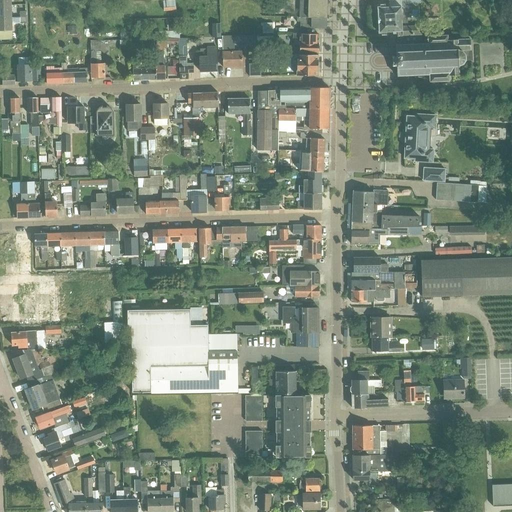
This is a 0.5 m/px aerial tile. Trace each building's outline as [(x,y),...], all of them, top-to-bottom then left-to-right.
[(174,0),(169,0),(163,1),(164,11),(176,10),(174,0)] [(326,19),(327,19),(327,6),(330,4),(330,0),(329,0),(299,0),(299,17),(309,18),(326,19)] [(388,0),(389,7),(378,7),(379,32),(393,32),(393,34),(397,34),(402,34),(402,36),(403,36),(422,35),(421,26),(402,27),(402,23),(407,23),(407,18),(409,18),(409,4),(420,3),(420,0),(388,0)] [(12,6),(0,5),(0,18),(12,18),(12,6)] [(85,5),(69,5),(69,25),(85,25),(85,5)] [(12,18),(0,18),(0,30),(13,31),(12,24),(26,24),(26,17),(20,17),(12,18)] [(309,18),(299,17),(298,17),(298,23),(301,23),(301,28),(326,29),(326,19),(309,18)] [(222,37),(221,23),(211,24),(212,37),(222,37)] [(273,23),(263,23),(263,34),(273,33),(273,23)] [(300,52),(319,52),(319,34),(300,34),(294,34),(294,39),(300,39),(300,52)] [(397,34),(398,45),(396,45),(396,46),(396,52),(396,56),(393,56),(392,56),(392,66),(394,66),(394,65),(397,65),(397,69),(398,74),(397,75),(397,76),(428,75),(428,81),(430,81),(430,82),(450,81),(450,80),(451,80),(451,76),(459,76),(459,66),(462,64),(464,64),(463,63),(465,61),(473,61),(472,52),(471,52),(470,39),(449,40),(449,36),(448,36),(427,36),(427,39),(419,40),(419,44),(403,44),(403,36),(402,36),(402,34),(397,34)] [(234,36),(222,36),(223,51),(235,51),(234,36)] [(164,39),(156,39),(156,46),(156,51),(156,68),(156,80),(166,80),(165,66),(164,66),(164,52),(164,48),(164,39)] [(188,64),(187,39),(179,39),(180,79),(189,79),(189,73),(194,73),(194,63),(188,64)] [(146,40),(141,48),(148,51),(152,43),(146,40)] [(101,43),(91,43),(92,78),(98,78),(98,79),(103,79),(103,78),(105,78),(105,63),(102,64),(97,64),(97,52),(101,52),(101,43)] [(200,72),(218,71),(217,47),(207,47),(208,57),(200,57),(200,72)] [(243,67),(242,51),(223,52),(224,68),(243,67)] [(297,75),(318,76),(319,55),(297,55),(297,75)] [(18,65),(18,82),(32,81),(32,64),(31,64),(31,57),(18,58),(18,65)] [(62,69),(62,84),(88,83),(87,68),(67,69),(67,63),(62,63),(62,69)] [(33,81),(41,81),(41,65),(33,66),(33,81)] [(156,80),(156,68),(141,69),(141,65),(133,66),(134,81),(156,80)] [(54,66),(47,67),(47,74),(48,84),(62,84),(62,69),(54,69),(54,66)] [(3,75),(3,85),(16,84),(15,75),(3,75)] [(329,108),(329,88),(312,87),(280,88),(279,90),(268,91),(258,92),(258,110),(272,110),(272,130),(279,130),(279,121),(279,118),(279,117),(279,109),(298,109),(329,108)] [(218,92),(202,93),(202,108),(218,108),(218,92)] [(184,119),(184,135),(200,135),(200,118),(199,115),(200,115),(199,108),(202,108),(202,93),(193,93),(193,94),(189,94),(189,104),(194,104),(194,108),(192,108),(193,115),(184,115),(184,119)] [(41,99),(39,99),(40,113),(52,113),(52,112),(57,112),(57,127),(54,127),(54,134),(61,134),(61,127),(63,127),(63,98),(46,98),(41,99)] [(22,133),(21,125),(21,99),(11,100),(11,114),(14,114),(14,116),(11,116),(11,121),(11,129),(14,129),(14,135),(14,141),(21,141),(21,133),(22,133)] [(29,99),(27,99),(28,105),(28,113),(31,113),(31,127),(32,127),(33,136),(39,136),(39,122),(39,116),(38,99),(29,99)] [(250,99),(229,99),(229,114),(244,114),(245,127),(243,127),(243,136),(252,136),(252,127),(250,127),(250,122),(250,111),(250,99)] [(169,103),(154,104),(155,119),(155,125),(156,125),(163,125),(169,125),(169,103)] [(141,104),(127,105),(127,121),(128,131),(140,131),(140,140),(148,140),(149,140),(149,128),(141,128),(141,121),(141,104)] [(109,137),(110,136),(115,136),(115,129),(112,130),(112,126),(113,125),(113,117),(112,117),(111,113),(114,113),(114,112),(113,110),(113,109),(112,109),(111,108),(110,107),(109,106),(108,106),(107,106),(106,105),(105,105),(104,105),(103,106),(102,106),(101,107),(100,107),(99,108),(98,109),(97,110),(97,111),(97,112),(96,113),(99,113),(99,117),(90,117),(91,134),(97,134),(97,137),(98,136),(98,134),(103,134),(103,136),(103,137),(103,138),(104,139),(105,139),(106,139),(107,139),(108,139),(109,138),(109,137)] [(69,107),(70,123),(80,123),(80,131),(87,130),(86,123),(84,123),(84,107),(69,107)] [(322,133),(322,128),(328,128),(329,108),(298,109),(279,109),(279,117),(279,118),(279,121),(279,130),(279,131),(287,131),(296,132),(322,133)] [(272,110),(258,110),(257,150),(271,150),(279,150),(279,137),(279,131),(279,130),(272,130),(272,110)] [(435,129),(435,116),(417,115),(417,117),(407,116),(405,158),(414,159),(414,161),(433,163),(433,150),(426,149),(427,128),(435,129)] [(21,125),(22,133),(22,138),(30,138),(29,125),(21,125)] [(300,133),(300,139),(307,139),(307,144),(306,151),(324,152),(325,139),(322,139),(322,134),(307,133),(300,133)] [(63,135),(63,151),(65,151),(70,151),(71,151),(71,135),(63,135)] [(179,136),(179,144),(187,144),(187,150),(193,150),(192,140),(187,140),(187,136),(179,136)] [(300,171),(308,171),(322,172),(323,172),(323,170),(325,170),(325,164),(323,164),(324,152),(300,151),(300,171)] [(146,159),(133,159),(134,177),(147,176),(146,159)] [(230,171),(246,170),(246,163),(229,163),(230,171)] [(76,168),(66,168),(66,177),(76,177),(90,177),(89,168),(76,168)] [(444,182),(445,169),(424,168),(423,181),(444,182)] [(54,169),(40,169),(41,179),(55,179),(54,169)] [(304,185),(299,185),(299,193),(304,193),(321,193),(322,192),(323,192),(323,185),(322,185),(322,172),(308,171),(308,180),(304,180),(304,185)] [(181,193),(181,199),(192,199),(193,213),(206,212),(206,205),(208,205),(207,177),(207,174),(201,174),(202,190),(187,190),(187,186),(189,186),(188,174),(180,175),(181,193)] [(217,176),(207,177),(207,192),(217,191),(217,176)] [(22,204),(17,204),(17,218),(30,218),(28,182),(21,183),(21,193),(22,204)] [(35,182),(28,182),(30,218),(41,217),(40,203),(36,203),(36,193),(35,193),(35,182)] [(21,183),(13,183),(13,193),(21,193),(21,183)] [(485,203),(486,186),(437,183),(436,200),(485,203)] [(216,198),(215,198),(216,210),(217,210),(217,211),(222,211),(223,210),(228,210),(228,204),(230,204),(229,185),(224,185),(224,198),(216,198)] [(353,203),(377,205),(387,205),(388,191),(373,190),(373,192),(353,191),(352,217),(353,203)] [(126,199),(117,199),(117,213),(134,213),(133,192),(126,193),(126,199)] [(52,193),(48,193),(45,193),(46,217),(58,217),(57,202),(52,202),(52,193)] [(65,208),(73,207),(72,193),(64,193),(65,208)] [(161,201),(160,201),(160,214),(166,214),(179,213),(179,200),(181,199),(181,193),(176,193),(173,193),(161,193),(161,201)] [(304,201),(298,201),(298,209),(304,209),(321,209),(321,193),(304,193),(304,201)] [(91,205),(80,205),(80,216),(106,216),(106,215),(105,194),(96,195),(96,202),(97,202),(97,203),(91,203),(91,205)] [(279,199),(275,199),(267,199),(267,210),(280,210),(279,199)] [(160,214),(160,201),(146,201),(146,214),(160,214)] [(353,203),(352,217),(352,229),(388,229),(388,228),(402,227),(402,226),(409,226),(418,226),(419,217),(376,215),(377,205),(353,203)] [(303,240),(321,239),(321,225),(294,225),(294,234),(303,234),(303,240)] [(352,229),(351,244),(379,244),(379,235),(402,235),(409,235),(409,231),(409,226),(402,226),(402,227),(388,228),(388,229),(352,229)] [(484,226),(434,227),(434,234),(447,233),(447,236),(484,235),(484,226)] [(246,227),(223,228),(223,240),(223,248),(238,247),(238,249),(242,249),(242,241),(246,241),(246,227)] [(246,227),(246,241),(258,241),(257,227),(246,227)] [(207,244),(211,244),(211,228),(200,228),(201,257),(207,257),(207,244)] [(183,261),(182,229),(168,230),(168,242),(175,242),(175,249),(176,249),(177,259),(178,259),(178,261),(183,261)] [(182,229),(183,261),(183,264),(189,264),(189,256),(188,256),(188,247),(190,247),(190,242),(197,241),(197,229),(182,229)] [(168,230),(154,230),(154,243),(155,243),(155,250),(167,249),(167,242),(168,242),(168,230)] [(119,231),(104,232),(105,245),(111,245),(111,256),(120,256),(119,231)] [(76,232),(62,233),(62,246),(76,246),(76,232)] [(90,232),(76,232),(76,246),(84,246),(85,252),(85,251),(86,268),(91,268),(91,251),(90,245),(90,232)] [(105,245),(104,232),(90,232),(90,245),(105,245)] [(48,233),(35,234),(35,246),(41,246),(41,248),(42,248),(42,255),(42,260),(48,260),(48,254),(48,247),(48,233)] [(49,233),(48,233),(48,247),(49,247),(62,246),(62,233),(49,233)] [(132,237),(125,238),(126,252),(126,255),(138,255),(138,252),(137,237),(132,237)] [(12,239),(1,240),(2,259),(13,259),(12,239)] [(23,239),(12,239),(13,259),(24,258),(23,239)] [(281,240),(270,241),(270,251),(276,251),(276,249),(297,249),(297,250),(304,250),(304,257),(322,257),(321,239),(303,240),(300,240),(288,240),(281,240)] [(434,248),(434,255),(470,253),(470,246),(434,248)] [(354,273),(388,272),(388,265),(380,265),(380,258),(354,258),(354,273)] [(511,258),(422,261),(423,297),(511,294),(511,258)] [(303,285),(319,285),(320,285),(320,270),(305,270),(304,265),(282,266),(282,285),(292,285),(303,285)] [(388,272),(354,273),(352,273),(352,290),(380,290),(390,290),(397,289),(405,289),(405,288),(404,273),(394,273),(394,272),(388,272)] [(404,273),(405,288),(417,288),(417,272),(404,272),(404,273)] [(28,279),(9,280),(10,291),(29,290),(28,279)] [(292,285),(286,285),(286,295),(295,295),(295,296),(307,296),(319,296),(319,285),(303,285),(292,285)] [(29,290),(10,291),(10,302),(29,301),(29,290)] [(380,290),(352,290),(352,303),(374,302),(374,298),(376,298),(376,301),(377,302),(383,302),(384,301),(384,298),(390,298),(390,290),(380,290)] [(238,293),(218,294),(219,305),(238,304),(238,293)] [(238,293),(238,304),(263,303),(263,293),(238,293)] [(29,301),(10,302),(11,313),(30,312),(29,301)] [(203,308),(191,308),(127,310),(128,326),(131,326),(133,393),(152,392),(152,394),(237,392),(237,334),(209,334),(209,324),(203,324),(203,308)] [(319,308),(298,308),(284,308),(284,322),(292,322),(292,333),(297,333),(297,334),(319,333),(319,308)] [(373,338),(388,337),(391,337),(390,317),(372,317),(373,338)] [(123,322),(113,323),(105,323),(106,342),(125,341),(125,322),(123,322)] [(61,325),(46,326),(46,334),(61,333),(61,325)] [(12,339),(11,340),(11,346),(13,346),(13,348),(20,347),(20,350),(21,350),(27,350),(31,350),(45,349),(44,331),(36,331),(12,333),(12,339)] [(319,347),(319,333),(297,334),(297,347),(319,347)] [(389,346),(388,337),(373,338),(373,352),(403,351),(403,345),(389,346)] [(422,340),(422,351),(434,351),(434,340),(422,340)] [(127,360),(126,349),(117,350),(118,353),(115,354),(116,360),(119,359),(119,361),(127,360)] [(31,350),(27,350),(21,350),(22,355),(14,358),(19,372),(18,373),(20,378),(21,377),(22,379),(25,377),(27,382),(44,376),(42,370),(39,371),(31,350)] [(462,359),(461,359),(461,368),(463,368),(463,378),(471,378),(471,358),(462,359)] [(257,367),(251,368),(251,384),(261,384),(261,379),(258,379),(257,367)] [(276,371),(277,394),(297,394),(296,371),(276,371)] [(404,371),(404,377),(404,381),(405,402),(424,401),(424,386),(411,387),(411,371),(404,371)] [(31,388),(26,390),(28,397),(29,397),(33,409),(46,404),(57,400),(51,381),(52,381),(56,380),(54,375),(44,377),(29,382),(31,388)] [(381,380),(352,381),(352,395),(367,394),(369,394),(375,394),(375,387),(382,387),(381,380)] [(454,398),(464,398),(463,380),(444,381),(444,397),(454,397),(454,398)] [(397,381),(394,381),(394,393),(397,393),(405,392),(404,381),(397,381)] [(251,395),(245,395),(245,401),(245,408),(245,414),(246,421),(250,421),(254,421),(258,421),(262,421),(262,395),(261,395),(261,393),(258,394),(251,394),(251,395)] [(367,394),(352,395),(353,408),(388,407),(388,400),(369,400),(369,394),(367,394)] [(310,395),(276,395),(276,421),(277,421),(285,421),(285,423),(279,423),(279,429),(285,429),(285,431),(277,431),(276,431),(277,456),(310,456),(310,431),(309,431),(306,431),(306,420),(309,420),(309,421),(310,421),(310,395)] [(84,398),(72,402),(74,409),(87,404),(84,398)] [(69,423),(65,413),(71,411),(69,406),(36,418),(40,428),(55,423),(56,428),(69,423)] [(49,437),(44,439),(48,451),(61,446),(59,439),(64,437),(61,431),(71,427),(69,423),(56,428),(50,430),(52,433),(49,435),(49,437)] [(373,426),(353,426),(353,449),(353,456),(380,455),(379,432),(386,432),(386,425),(379,425),(379,426),(373,426)] [(72,439),(75,447),(106,435),(103,427),(72,439)] [(121,427),(106,432),(108,439),(124,434),(121,427)] [(246,431),(246,458),(263,457),(262,431),(246,431)] [(62,457),(52,461),(57,473),(69,469),(75,467),(74,465),(71,456),(72,455),(71,451),(61,454),(62,457)] [(393,455),(386,455),(380,455),(353,456),(353,480),(369,480),(369,484),(376,484),(376,471),(393,471),(393,455)] [(79,463),(76,464),(78,469),(84,467),(95,463),(93,458),(82,462),(79,463)] [(175,472),(180,472),(180,467),(179,467),(179,461),(171,461),(171,462),(172,467),(172,472),(175,472)] [(249,482),(283,481),(283,470),(249,470),(249,482)] [(106,481),(106,475),(106,473),(98,473),(99,493),(107,493),(106,481)] [(106,481),(107,493),(114,492),(114,475),(106,475),(106,481)] [(170,491),(160,491),(161,511),(174,511),(173,501),(179,501),(179,488),(181,488),(181,475),(175,476),(174,476),(174,488),(170,488),(170,491)] [(313,476),(300,477),(300,483),(300,490),(306,490),(320,490),(320,478),(313,478),(313,476)] [(86,511),(86,503),(76,504),(72,493),(70,494),(65,480),(54,484),(63,507),(69,505),(69,511),(86,511)] [(151,511),(161,511),(160,491),(147,491),(147,482),(141,482),(141,492),(141,502),(147,502),(147,511),(151,511)] [(511,484),(492,485),(493,506),(511,505),(511,484)] [(199,503),(201,503),(201,486),(193,486),(193,497),(185,498),(186,511),(199,511),(199,503)] [(131,488),(124,488),(124,491),(124,492),(124,500),(124,511),(137,511),(137,499),(131,499),(131,490),(131,488)] [(217,488),(205,489),(205,498),(209,498),(210,509),(211,509),(211,510),(216,510),(217,509),(223,509),(223,503),(224,503),(224,489),(217,489),(217,488)] [(303,508),(320,508),(320,492),(304,493),(304,491),(297,492),(297,497),(303,497),(303,508)] [(124,511),(124,500),(124,492),(116,492),(116,500),(110,500),(110,511),(124,511)] [(270,510),(271,494),(260,493),(260,509),(270,510)] [(394,511),(394,500),(375,501),(375,511),(394,511)] [(86,503),(86,511),(103,511),(103,503),(86,503)]
